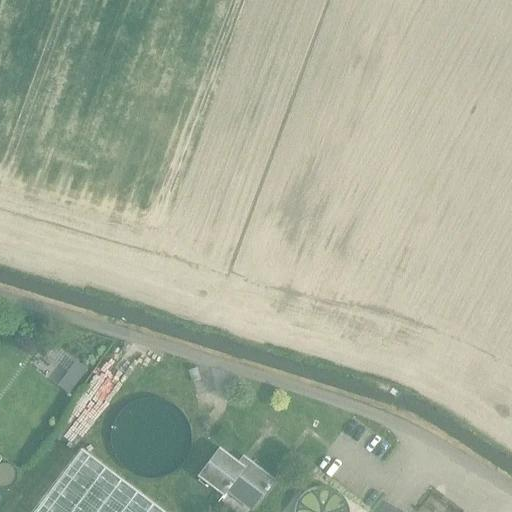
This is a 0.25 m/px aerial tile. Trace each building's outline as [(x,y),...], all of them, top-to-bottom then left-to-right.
[(81,364),(81,359),(79,352),(76,345),(73,341),(67,336),(61,333),(50,331),(45,331),(37,332),(31,336),(26,339),(21,344),(18,350),(16,356),(15,363),(15,368),(17,375),(20,381),(24,387),(29,391),(35,394),(40,396),(47,397),(54,396),(60,395),(65,392),(70,388),(74,384),(78,378),(80,372),(81,364)] [(172,403),(171,394),(168,387),(163,378),(159,373),(151,368),(144,365),(139,364),(132,363),(126,364),(118,366),(112,369),(106,374),(101,379),(96,387),(94,395),(93,403),(94,410),(96,418),(100,425),(105,430),(109,434),(117,439),(124,441),(132,442),(141,441),(147,439),(153,436),(160,431),(165,425),(168,418),(171,411),(172,403)] [(38,427),(38,426),(36,418),(34,413),(31,409),(26,405),(22,403),(14,402),(9,402),(5,403),(1,405),(0,406),(0,446),(4,448),(8,450),(13,451),(18,450),(22,449),(26,447),(31,443),(34,440),(36,436),(37,432),(38,427)] [(165,511),(82,448),(33,511),(165,511)] [(247,469),(219,448),(199,476),(223,495),(228,488),(253,507),(274,480),(251,463),(247,469)] [(157,479),(140,466),(130,479),(147,492),(157,479)] [(340,484),(296,494),(300,511),(335,511),(346,510),(340,484)]
